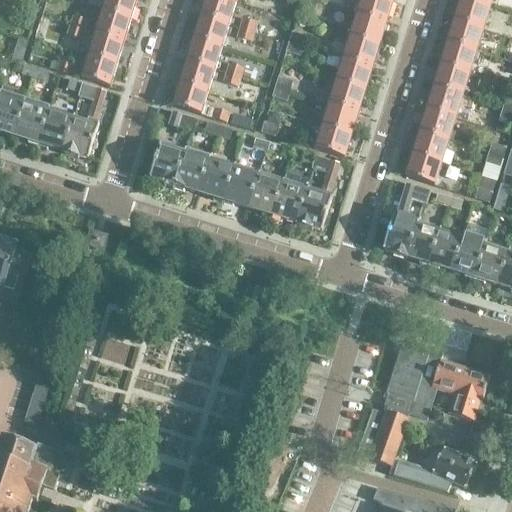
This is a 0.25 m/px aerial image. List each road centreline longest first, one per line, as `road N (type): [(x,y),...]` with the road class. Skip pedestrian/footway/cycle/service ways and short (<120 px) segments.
road 1 (residential): [(339,278),(424,0)]
road 2 (residential): [(339,278),(110,208)]
road 3 (residential): [(174,0),(110,208)]
road 4 (residential): [(511,332),(339,278)]
